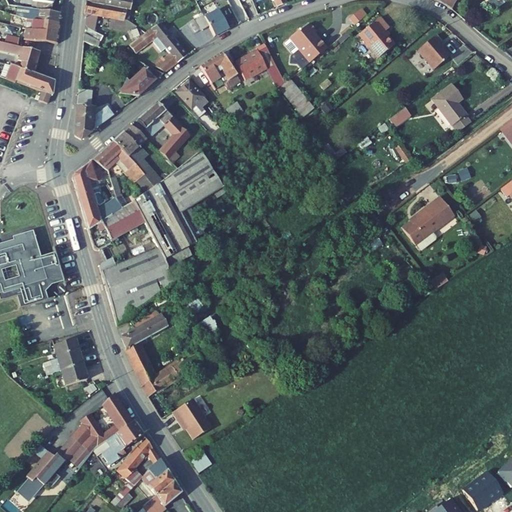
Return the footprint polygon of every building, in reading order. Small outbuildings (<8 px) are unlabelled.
[(37,10),(52,12),(53,0),(32,0),(32,5),(37,6),(37,10)] [(89,0),(89,2),(130,10),(132,0),(89,0)] [(457,1),(455,0),(434,0),(452,10),(455,3),(457,1)] [(130,10),(89,2),(87,2),(85,14),(112,19),(110,29),(126,32),(136,28),(128,22),(130,10)] [(248,19),(240,5),(232,10),(239,23),(248,19)] [(27,20),(60,24),(61,14),(52,12),(37,10),(22,8),(21,14),(14,10),(13,16),(27,20)] [(229,29),(218,9),(204,17),(214,37),(229,29)] [(355,26),(366,16),(361,10),(350,20),(355,26)] [(378,59),(394,45),(384,33),(389,29),(380,18),(359,35),(378,59)] [(25,30),(58,34),(60,24),(27,20),(25,30)] [(165,49),(169,54),(154,66),(165,73),(187,55),(161,24),(146,33),(149,38),(152,43),(153,42),(156,39),(165,49)] [(309,64),(327,49),(318,38),(318,39),(314,34),(317,32),(310,24),(300,32),(299,31),(290,39),(299,50),(299,51),(309,64)] [(340,34),(342,37),(347,33),(350,29),(349,27),(340,34)] [(86,29),(84,34),(99,42),(101,36),(86,29)] [(24,40),(57,45),(58,34),(25,30),(24,40)] [(133,51),(149,38),(146,33),(130,45),(133,51)] [(340,44),(350,37),(347,33),(342,37),(337,40),(340,44)] [(83,42),(98,47),(99,42),(84,34),(83,42)] [(436,35),(417,51),(434,71),(451,57),(440,44),(442,43),(436,35)] [(19,39),(6,36),(4,44),(17,47),(19,39)] [(162,52),(165,49),(156,39),(153,42),(162,52)] [(299,50),(290,39),(286,42),(295,54),(299,51),(299,50)] [(33,74),(40,52),(17,47),(4,44),(0,42),(0,51),(19,56),(15,68),(33,74)] [(255,48),(257,50),(235,63),(245,82),(268,69),(275,65),(264,44),(255,48)] [(240,82),(222,53),(200,67),(206,76),(214,72),(224,85),(228,82),(231,88),(240,82)] [(136,60),(131,69),(137,72),(145,65),(136,60)] [(268,69),(279,88),(281,87),(285,84),(275,65),(268,69)] [(33,74),(15,68),(11,66),(5,80),(28,87),(41,92),(53,96),(55,82),(33,74)] [(119,94),(138,97),(163,75),(151,68),(146,71),(145,70),(119,94)] [(309,103),(290,80),(285,84),(281,87),(305,116),(309,113),(304,106),(309,103)] [(208,104),(188,82),(182,88),(185,91),(179,97),(199,118),(206,112),(202,109),(208,104)] [(471,122),(457,104),(463,100),(451,84),(431,100),(457,133),(471,122)] [(26,92),(39,97),(41,92),(28,87),(26,92)] [(185,91),(182,88),(176,94),(179,97),(185,91)] [(77,107),(91,108),(93,93),(79,92),(77,107)] [(152,136),(162,127),(172,138),(159,152),(171,163),(179,154),(176,151),(189,137),(157,103),(136,121),(152,136)] [(234,121),(244,114),(237,103),(226,110),(234,121)] [(309,103),(304,106),(309,113),(314,109),(309,103)] [(91,108),(77,107),(75,136),(81,140),(113,115),(107,107),(93,117),(91,117),(91,108)] [(397,124),(410,115),(405,108),(392,117),(397,124)] [(511,145),(511,120),(500,130),(511,145)] [(131,126),(113,142),(143,177),(149,172),(139,161),(144,155),(138,148),(140,147),(147,140),(131,126)] [(211,135),(219,128),(217,126),(209,133),(211,135)] [(113,142),(92,161),(107,171),(115,164),(119,160),(128,171),(124,174),(133,185),(143,177),(113,142)] [(335,155),(327,144),(321,149),(332,163),(346,153),(343,148),(335,155)] [(149,172),(143,177),(154,188),(161,183),(162,182),(151,170),(143,160),(148,156),(146,154),(140,147),(138,148),(144,155),(139,161),(149,172)] [(162,182),(161,183),(193,240),(203,235),(190,209),(222,190),(198,153),(162,182)] [(128,171),(119,160),(115,164),(124,174),(128,171)] [(96,211),(88,185),(96,182),(96,180),(103,178),(100,169),(94,171),(91,161),(74,175),(72,178),(88,231),(99,223),(96,211)] [(467,168),(458,171),(462,181),(471,178),(467,168)] [(121,195),(115,177),(110,179),(116,198),(121,195)] [(511,182),(500,191),(506,199),(509,197),(511,201),(511,182)] [(164,260),(187,248),(195,243),(193,240),(161,183),(154,188),(127,205),(121,209),(99,223),(88,231),(93,248),(95,250),(98,251),(104,263),(101,265),(100,267),(100,269),(100,273),(158,249),(164,260)] [(116,198),(121,209),(127,205),(121,195),(116,198)] [(99,223),(121,209),(116,198),(96,211),(99,223)] [(402,229),(414,246),(430,234),(454,217),(440,198),(414,217),(416,219),(402,229)] [(15,243),(0,246),(0,300),(17,297),(20,308),(45,301),(42,289),(39,290),(37,284),(47,281),(49,283),(62,279),(55,254),(40,258),(32,232),(13,238),(15,243)] [(430,234),(414,246),(419,252),(435,240),(430,234)] [(191,256),(187,248),(164,260),(158,249),(100,273),(117,327),(173,284),(167,269),(191,256)] [(250,258),(216,278),(236,312),(270,292),(250,258)] [(181,304),(204,342),(218,333),(195,296),(181,304)] [(206,344),(154,378),(138,344),(167,328),(155,311),(132,327),(134,331),(121,338),(132,368),(148,399),(158,392),(212,354),(206,344)] [(193,349),(184,334),(177,338),(186,353),(193,349)] [(53,346),(56,357),(78,351),(75,340),(53,346)] [(56,357),(61,372),(82,365),(78,351),(56,357)] [(82,365),(61,372),(65,387),(87,381),(82,365)] [(162,420),(172,414),(158,392),(148,399),(162,420)] [(102,406),(115,427),(102,435),(106,441),(132,422),(114,394),(102,406)] [(194,399),(173,413),(177,420),(180,419),(187,429),(194,440),(212,428),(194,399)] [(94,450),(97,448),(106,441),(102,435),(90,415),(80,421),(82,425),(59,452),(58,451),(53,457),(39,446),(34,452),(42,460),(33,470),(35,472),(19,491),(20,491),(21,491),(23,493),(21,495),(26,498),(27,496),(31,500),(47,481),(51,483),(57,476),(54,474),(67,459),(79,470),(94,450)] [(180,419),(177,420),(184,430),(187,429),(180,419)] [(133,422),(132,422),(106,441),(97,448),(110,466),(127,453),(124,449),(143,436),(133,422)] [(134,470),(144,458),(146,459),(148,457),(150,460),(157,456),(144,438),(122,462),(124,463),(118,471),(130,482),(110,504),(113,507),(135,487),(141,479),(142,478),(134,470)] [(199,450),(187,457),(198,474),(210,466),(199,450)] [(160,460),(157,456),(150,460),(154,465),(160,460)] [(511,459),(498,472),(511,487),(511,486),(511,459)] [(142,478),(141,479),(156,496),(173,481),(160,460),(154,465),(147,471),(142,478)] [(490,501),(491,502),(503,493),(488,472),(463,490),(478,510),(490,501)] [(163,511),(166,510),(164,508),(181,494),(173,481),(156,496),(142,507),(146,511),(163,511)] [(119,511),(120,511),(140,491),(135,487),(113,507),(119,511)] [(461,511),(451,498),(438,507),(436,504),(425,511),(461,511)]
